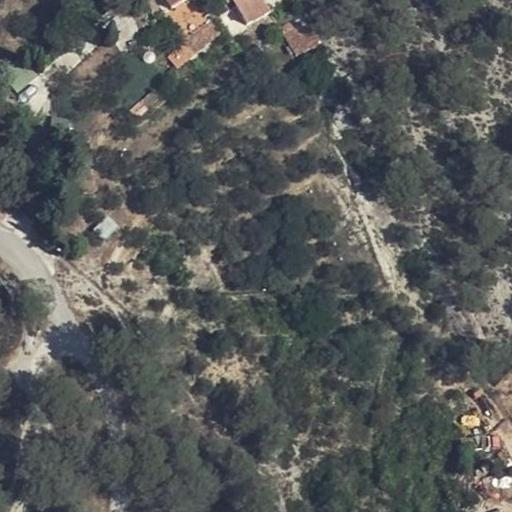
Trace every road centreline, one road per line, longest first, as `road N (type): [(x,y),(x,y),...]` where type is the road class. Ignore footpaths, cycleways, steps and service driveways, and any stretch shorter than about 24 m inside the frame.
road 1 (track): [(66,321),(16,370),(40,412),(14,511)]
road 2 (track): [(66,321),(113,434),(114,511)]
